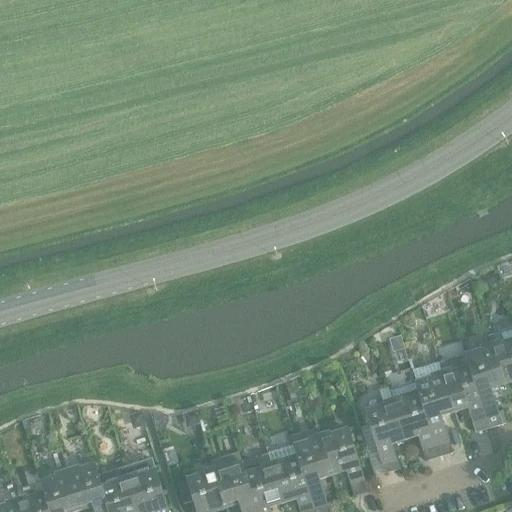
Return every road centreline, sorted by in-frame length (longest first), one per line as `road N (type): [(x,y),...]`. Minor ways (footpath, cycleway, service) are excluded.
road 1 (secondary): [(0,314),(324,218),(414,178),(511,118)]
road 2 (residential): [(389,511),(393,499),(498,468),(511,441)]
